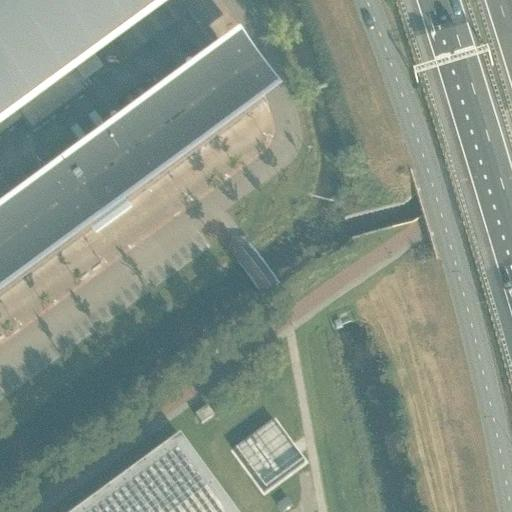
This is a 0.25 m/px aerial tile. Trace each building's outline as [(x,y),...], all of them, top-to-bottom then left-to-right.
[(164,0),(0,0),(0,136),(59,94),(51,84),(164,0)] [(0,298),(81,238),(91,231),(260,108),(225,60),(223,61),(0,224),(0,298)] [(201,425),(213,417),(207,408),(195,416),(201,425)] [(229,511),(178,441),(80,511),(229,511)] [(280,511),(284,511),(292,507),(286,499),(276,506),(280,511)]
